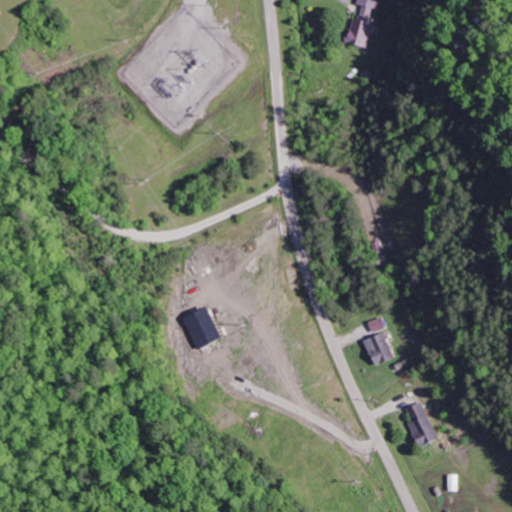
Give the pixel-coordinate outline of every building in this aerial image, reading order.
[(371,47),(378,19),(377,19),(381,0),(362,0),(353,43),(371,47)] [(191,318),(205,351),(232,339),(217,306),(191,318)] [(379,331),(391,328),(388,319),(376,321),(379,331)] [(382,366),(401,359),(391,333),(372,340),(382,366)] [(411,410),(427,448),(445,441),(429,403),(411,410)] [(464,492),(463,475),(455,475),(455,492),(464,492)]
